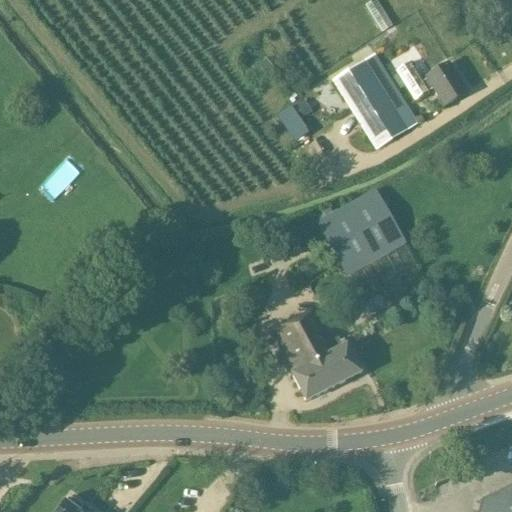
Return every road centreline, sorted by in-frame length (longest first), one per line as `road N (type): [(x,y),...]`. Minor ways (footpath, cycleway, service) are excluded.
road 1 (secondary): [(387,440),(0,440)]
road 2 (unclassified): [(461,414),(464,356),(511,256)]
